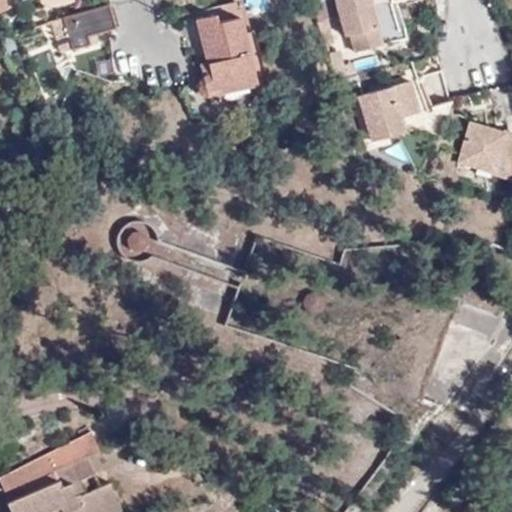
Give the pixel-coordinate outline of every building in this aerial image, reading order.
[(6,0),(0,0),(0,12),(10,8),(6,0)] [(367,0),(333,0),(342,33),(348,31),(352,50),(379,43),(367,0)] [(114,28),(108,3),(62,17),(70,49),(87,44),(86,38),(114,28)] [(216,22),(214,14),(196,19),(209,70),(200,72),(206,92),(222,88),(223,92),(257,82),(240,16),(216,22)] [(328,54),(332,73),(355,68),(353,60),(343,63),(339,51),(328,54)] [(355,68),(332,73),(333,76),(355,71),(355,68)] [(423,104),(446,98),(446,96),(439,69),(413,76),(423,104)] [(369,138),(386,133),(382,120),(397,115),(416,109),(407,78),(356,93),(369,138)] [(382,120),(386,133),(401,129),(397,115),(382,120)] [(511,143),(501,139),(503,132),(469,121),(458,154),(491,165),(488,172),(488,174),(511,181),(511,143)] [(511,135),(503,132),(501,139),(511,143),(511,135)] [(491,165),(458,154),(455,160),(488,172),(491,165)] [(127,240),(127,243),(129,246),(132,248),(135,249),(139,249),(142,248),(145,246),(146,243),(147,239),(146,235),(144,232),(141,230),(136,229),(133,230),(130,232),(128,235),(127,236),(127,240)] [(0,477),(0,479),(6,492),(56,471),(60,480),(7,504),(10,511),(114,511),(121,509),(110,482),(87,493),(82,478),(95,472),(89,457),(100,452),(92,432),(0,477)] [(56,471),(6,492),(3,494),(7,504),(60,480),(56,471)]
